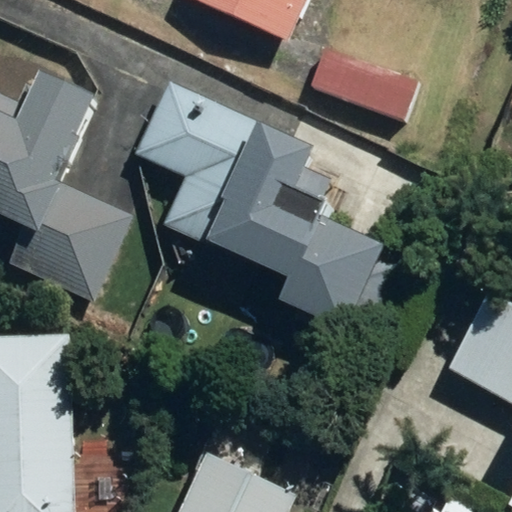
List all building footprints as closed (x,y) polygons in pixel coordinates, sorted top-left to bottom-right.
[(177,0),(177,1),(279,52),(305,0),(177,0)] [(323,44),(305,94),(406,130),(424,80),(323,44)] [(63,190),(103,106),(37,75),(9,135),(0,131),(0,238),(8,242),(0,259),(0,263),(97,309),(136,224),(63,190)] [(307,157),(163,90),(134,160),(179,178),(156,235),(278,285),(264,321),(339,351),(377,258),(322,235),(333,208),(293,192),(307,157)] [(511,320),(481,303),(400,450),(511,511),(511,320)] [(0,344),(0,511),(311,511),(336,462),(219,404),(170,511),(71,511),(66,344),(0,344)]
